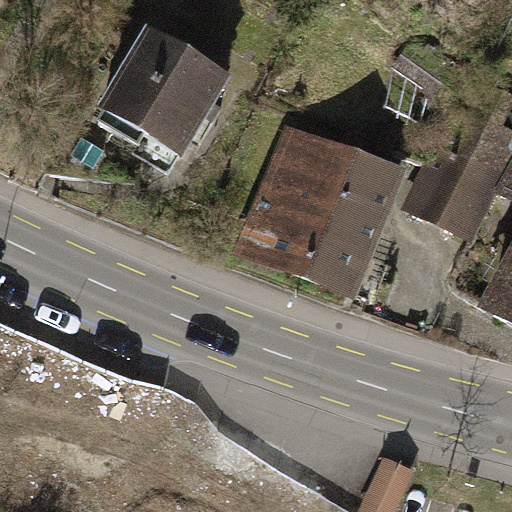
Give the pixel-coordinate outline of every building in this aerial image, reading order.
[(135,24),(85,113),(169,161),(219,72),(135,24)] [(456,74),(407,40),(389,64),(439,99),(456,74)] [(399,206),(462,236),(511,135),(465,113),(447,150),(430,142),(399,206)] [(278,131),(230,255),(342,298),(391,174),(278,131)] [(511,273),(487,317),(511,331),(511,156),(497,182),(511,190),(511,273)] [(399,511),(417,473),(386,460),(361,511),(399,511)]
